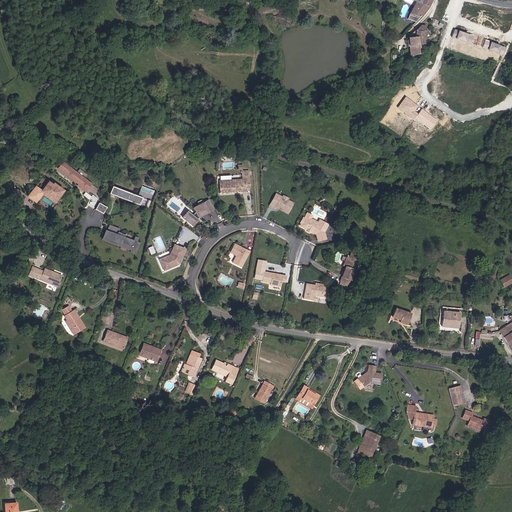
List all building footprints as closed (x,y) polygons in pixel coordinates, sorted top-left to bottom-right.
[(429,0),(417,0),(418,0),(417,0),(409,0),(407,4),(420,10),(414,22),(415,22),(412,27),(421,30),(438,11),(427,7),(429,1),(429,0)] [(438,11),(441,6),(429,1),(427,7),(438,11)] [(402,38),(403,28),(395,27),(394,37),(402,38)] [(414,65),(413,68),(412,69),(421,71),(423,69),(426,69),(424,54),(430,54),(434,29),(432,29),(417,45),(418,63),(415,63),(414,65)] [(478,44),(460,38),(457,46),(475,52),(478,44)] [(510,56),(491,48),(487,56),(507,64),(510,56)] [(424,114),(411,104),(403,116),(419,128),(420,127),(435,138),(442,128),(427,117),(423,122),(419,119),(424,114)] [(56,172),(84,193),(89,188),(60,166),(56,172)] [(36,176),(23,167),(17,176),(12,173),(7,180),(13,185),(18,177),(30,185),(36,176)] [(250,189),(249,183),(249,175),(249,169),(241,170),(242,175),(242,178),(219,179),(219,192),(243,190),(250,189)] [(40,189),(33,185),(26,196),(36,203),(41,195),(54,203),(62,189),(45,179),(40,189)] [(150,200),(112,186),(109,193),(139,204),(140,203),(147,206),(150,200)] [(275,192),(274,195),(269,204),(273,206),(273,205),(287,212),(293,202),(287,199),(288,197),(282,194),(282,196),(275,192)] [(209,211),(204,202),(194,207),(196,211),(193,215),(188,211),(183,216),(194,225),(198,219),(198,218),(199,216),(209,211)] [(95,209),(103,213),(106,206),(98,203),(95,209)] [(323,230),(327,223),(318,218),(317,221),(304,214),(303,217),(301,217),(300,220),(300,222),(299,224),(306,228),(307,227),(309,229),(315,232),(317,239),(325,237),(323,230)] [(133,258),(138,247),(134,246),(136,242),(132,241),(131,244),(122,241),(123,239),(118,237),(118,239),(104,233),(100,242),(128,253),(127,256),(133,258)] [(242,267),(250,252),(245,249),(244,250),(242,249),(242,247),(235,244),(231,253),(237,256),(233,263),(242,267)] [(177,260),(178,258),(180,259),(185,250),(177,245),(174,250),(172,250),(170,253),(159,256),(162,267),(178,263),(177,260)] [(349,285),(356,270),(357,270),(358,267),(358,266),(360,262),(356,260),(358,257),(352,254),(350,258),(348,257),(344,263),(348,265),(342,277),(342,278),(341,281),(349,285)] [(285,281),(287,275),(283,274),(277,273),(276,274),(272,273),(273,272),(265,270),(267,260),(259,258),(255,277),(263,278),(263,280),(272,282),(271,283),(276,284),(280,282),(281,282),(282,280),(285,281)] [(44,271),(40,269),(35,277),(55,290),(64,276),(48,265),(44,271)] [(329,287),(324,287),(325,284),(316,282),(315,285),(307,283),(304,298),(314,300),(315,295),(326,297),(329,287)] [(511,305),(510,305),(504,304),(502,315),(507,317),(509,314),(511,314),(511,305)] [(412,313),(395,309),(394,317),(402,319),(402,323),(409,324),(412,313)] [(74,328),(72,330),(75,335),(87,326),(74,310),(65,316),(68,320),(74,328)] [(461,314),(443,311),(441,326),(459,329),(461,314)] [(511,320),(506,325),(507,328),(501,332),(511,348),(511,320)] [(109,331),(105,341),(124,349),(127,342),(121,338),(121,337),(109,331)] [(160,351),(144,344),(139,356),(155,362),(160,351)] [(202,355),(197,353),(194,352),(193,355),(188,364),(187,363),(183,371),(195,377),(204,360),(200,358),(202,355)] [(224,383),(232,387),(240,371),(232,367),(231,369),(216,362),(212,371),(226,378),(224,383)] [(381,383),(382,373),(375,372),(376,366),(369,365),(369,372),(368,372),(359,379),(365,386),(371,381),(381,383)] [(273,395),(270,393),(274,387),(266,383),(255,399),(263,404),(267,398),(270,400),(273,395)] [(315,403),(316,399),(318,394),(307,388),(304,387),(301,386),(294,400),(297,401),(300,403),(301,401),(310,405),(311,402),(315,403)] [(466,402),(463,388),(451,392),(454,405),(466,402)] [(416,405),(408,403),(407,409),(409,416),(414,417),(413,422),(432,425),(434,415),(421,413),(422,411),(415,410),(416,405)] [(463,416),(470,418),(474,420),(471,426),(481,430),(483,425),(485,420),(473,415),(475,411),(466,408),(463,416)] [(485,420),(483,425),(490,428),(493,420),(487,417),(485,420)] [(384,435),(371,428),(360,451),(373,457),(384,435)] [(4,502),(4,511),(16,511),(16,502),(4,502)]
